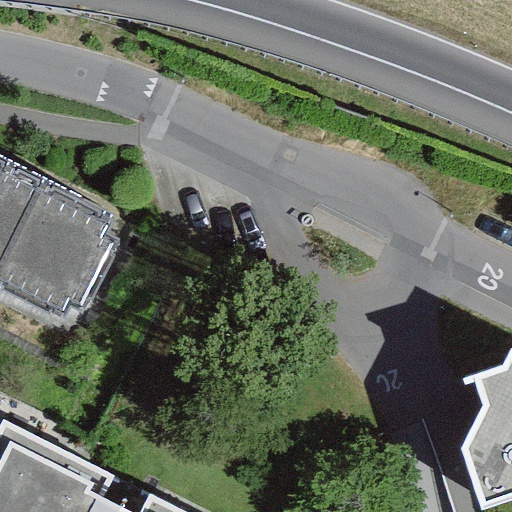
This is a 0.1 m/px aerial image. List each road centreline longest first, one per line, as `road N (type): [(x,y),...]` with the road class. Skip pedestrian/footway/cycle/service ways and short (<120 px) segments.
road 1 (residential): [(236,137),(298,265),(340,317),(380,336),(413,329),(434,295),(440,244)]
road 2 (motorway): [(257,0),(511,94)]
road 3 (residential): [(0,58),(155,97),(236,137)]
road 4 (residential): [(440,244),(422,217),(384,187),(236,137)]
